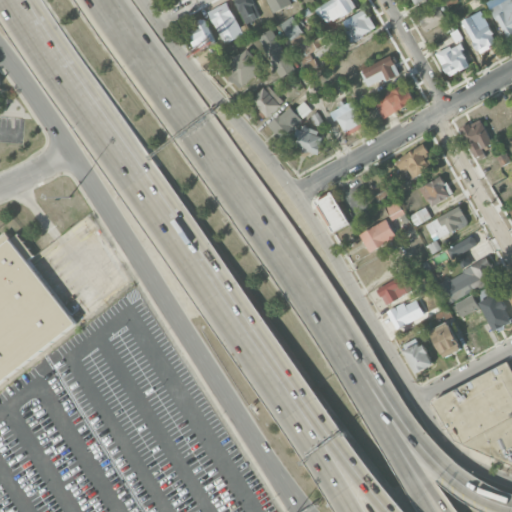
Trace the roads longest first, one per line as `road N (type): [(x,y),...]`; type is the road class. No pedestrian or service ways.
road 1 (secondary): [(511,487),(437,436),(288,198),(141,0)]
road 2 (secondary): [(16,67),(270,465)]
road 3 (motorway): [(345,349),(104,0)]
road 4 (motorway): [(141,181),(295,398)]
road 5 (residential): [(511,70),(288,198)]
road 6 (motorway): [(511,508),(475,493),(427,453),(345,349)]
road 7 (motorway): [(13,0),(141,181)]
road 8 (residential): [(511,255),(434,116)]
road 9 (motorway): [(295,398),(392,511)]
road 10 (motorway): [(295,398),(359,511)]
road 11 (residential): [(444,109),(383,0)]
